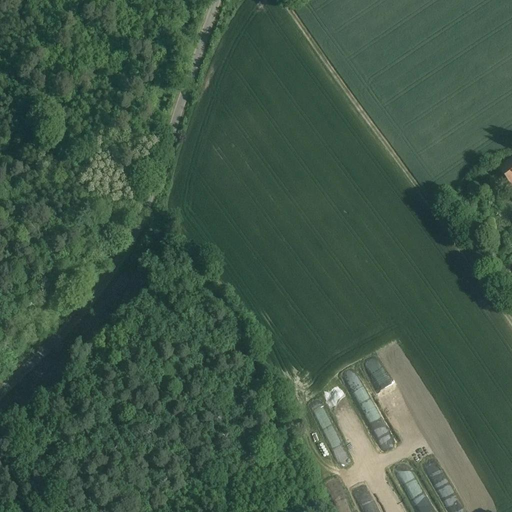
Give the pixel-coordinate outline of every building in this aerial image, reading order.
[(511,160),(499,170),(508,182),(511,179),(511,160)] [(341,385),(329,389),(348,437),(360,433),(341,385)] [(309,396),(328,444),(339,440),(319,392),(309,396)] [(367,420),(378,417),(371,396),(360,400),(367,420)] [(414,503),(423,499),(412,473),(403,478),(414,503)] [(417,506),(419,511),(427,511),(430,511),(426,502),(417,506)]
